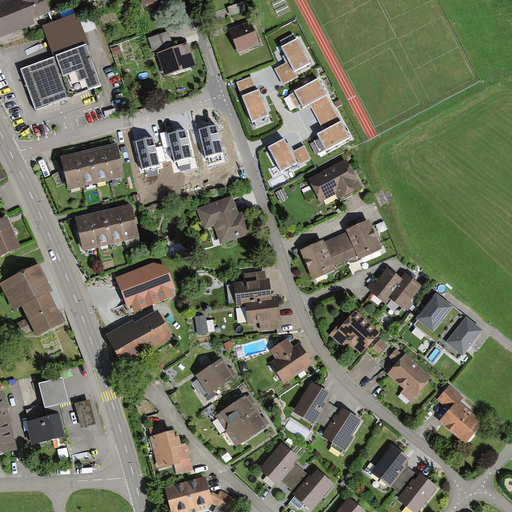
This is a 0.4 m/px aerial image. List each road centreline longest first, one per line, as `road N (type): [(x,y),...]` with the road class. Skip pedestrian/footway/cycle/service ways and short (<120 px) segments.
road 1 (residential): [(464,497),(446,463),(359,394),(309,330),(224,95)]
road 2 (secondary): [(12,155),(80,308),(133,475)]
road 3 (residential): [(12,155),(224,95)]
road 4 (residential): [(267,511),(160,397)]
road 5 (residential): [(0,485),(133,475)]
